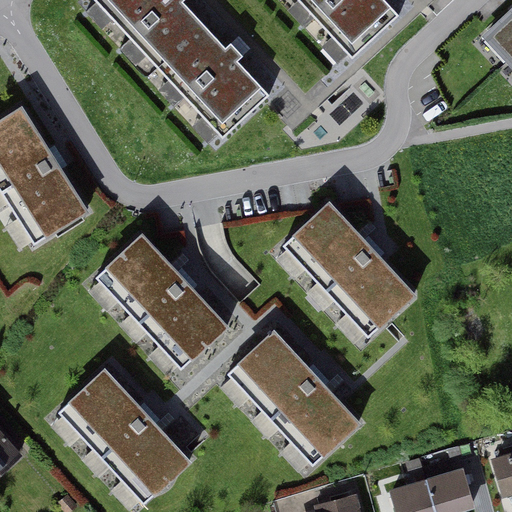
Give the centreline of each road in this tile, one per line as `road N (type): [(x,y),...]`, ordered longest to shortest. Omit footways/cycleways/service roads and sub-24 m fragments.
road 1 (residential): [(0,3),(109,177),(133,196),(367,157),(392,139)]
road 2 (residential): [(392,139),(402,67),(471,0)]
